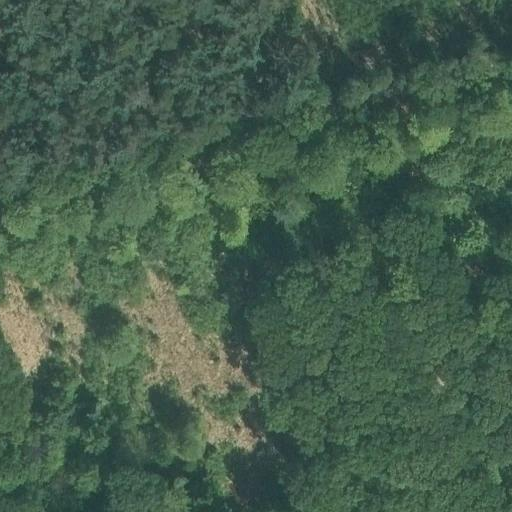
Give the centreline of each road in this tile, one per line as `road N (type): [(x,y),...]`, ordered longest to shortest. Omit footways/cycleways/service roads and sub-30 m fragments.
road 1 (track): [(0,179),(511,59)]
road 2 (track): [(372,511),(511,476)]
